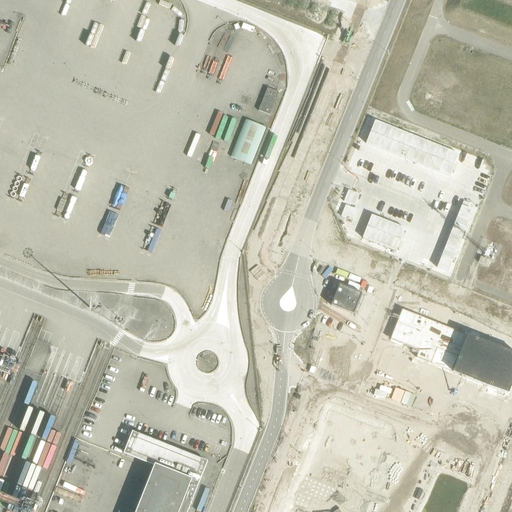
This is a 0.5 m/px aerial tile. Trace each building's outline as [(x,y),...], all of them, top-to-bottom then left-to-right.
[(270,117),(279,94),(267,89),(258,112),(270,117)] [(250,166),(265,129),(243,120),(228,157),(250,166)] [(339,285),(331,306),(353,315),(361,294),(339,285)] [(447,435),(453,421),(406,403),(400,417),(447,435)] [(350,425),(369,431),(372,422),(353,415),(350,425)] [(153,468),(135,511),(190,511),(200,488),(196,487),(205,465),(166,449),(167,448),(133,435),(125,457),(153,468)]
